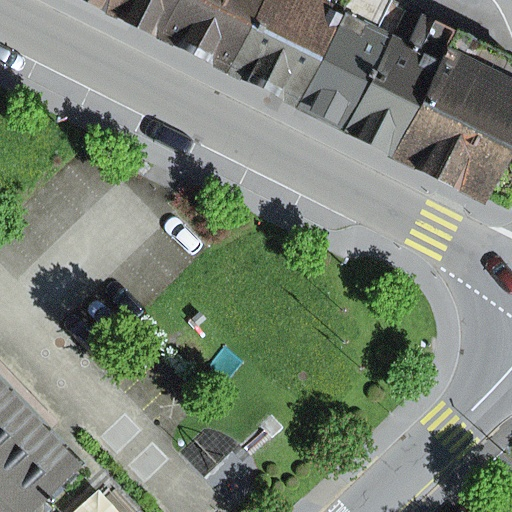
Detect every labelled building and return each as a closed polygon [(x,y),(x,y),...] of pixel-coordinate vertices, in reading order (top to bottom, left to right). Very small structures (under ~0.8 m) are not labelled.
[(89,0),(113,12),(118,0),(89,0)] [(162,36),(179,0),(118,0),(113,12),(162,36)] [(230,71),(264,0),(179,0),(162,36),(230,71)] [(298,104),(349,0),(264,0),(230,71),(298,104)] [(348,129),(403,11),(381,0),(349,0),(298,104),(348,129)] [(397,154),(454,36),(403,11),(348,129),(397,154)] [(511,61),(455,34),(454,36),(397,154),(480,196),(511,132),(511,61)] [(30,511),(43,500),(79,465),(0,382),(0,511),(30,511)] [(50,511),(53,510),(43,500),(30,511),(50,511)]
